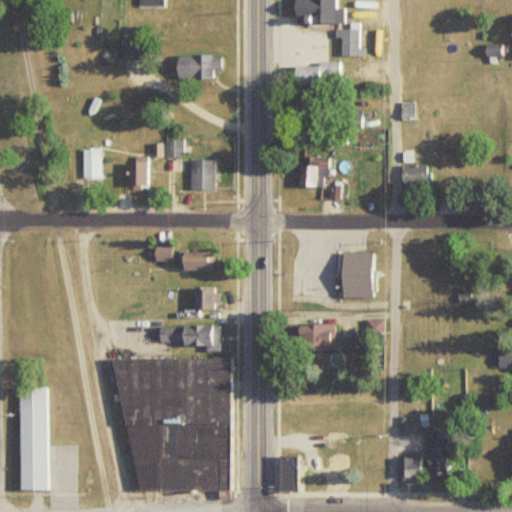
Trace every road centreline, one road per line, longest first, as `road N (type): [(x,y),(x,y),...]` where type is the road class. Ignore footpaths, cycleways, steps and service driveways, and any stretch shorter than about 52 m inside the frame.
road 1 (tertiary): [(257,511),(256,0)]
road 2 (residential): [(511,221),(0,220)]
